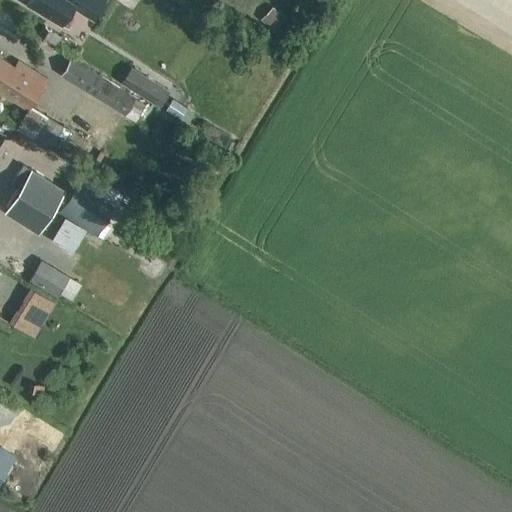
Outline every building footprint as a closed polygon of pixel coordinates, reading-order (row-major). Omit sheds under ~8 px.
[(104,0),(27,0),(26,2),(63,24),(74,5),(94,17),(104,0)] [(275,30),(286,20),(274,7),(263,18),(275,30)] [(57,45),(62,37),(48,29),(44,37),(57,45)] [(14,65),(0,56),(0,91),(28,108),(47,77),(17,59),(14,65)] [(135,120),(146,103),(70,57),(60,74),(135,120)] [(160,107),(171,90),(148,76),(138,92),(160,107)] [(100,125),(104,117),(49,89),(45,97),(100,125)] [(172,100),(165,110),(179,119),(186,109),(172,100)] [(18,127),(20,128),(35,136),(47,113),(31,104),(18,127)] [(75,159),(88,137),(48,114),(35,136),(75,159)] [(0,154),(10,137),(0,131),(0,154)] [(17,190),(52,210),(64,190),(30,169),(29,169),(17,190)] [(57,212),(95,235),(115,203),(77,180),(57,212)] [(39,231),(52,210),(17,190),(4,210),(39,231)] [(5,248),(0,260),(0,272),(12,277),(21,254),(5,248)] [(56,270),(44,289),(58,298),(70,278),(56,270)] [(30,383),(28,392),(42,395),(44,386),(38,385),(30,383)]
